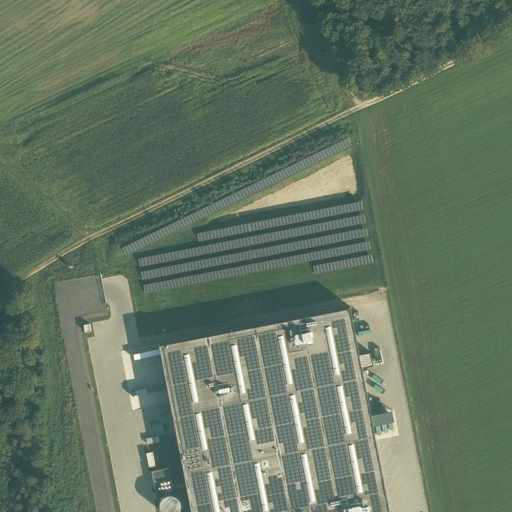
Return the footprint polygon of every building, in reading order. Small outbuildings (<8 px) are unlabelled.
[(350,307),(159,344),(191,511),(390,511),(373,425),(371,415),(362,367),(359,354),(350,307)] [(371,352),(359,354),(362,367),(373,365),(371,352)] [(392,411),(371,415),(373,425),(394,421),(392,411)] [(152,452),(146,453),(149,466),(155,465),(152,452)] [(169,468),(152,471),(156,492),(172,488),(169,468)] [(178,498),(171,494),(163,497),(160,505),(162,511),(178,511),(181,505),(178,498)]
